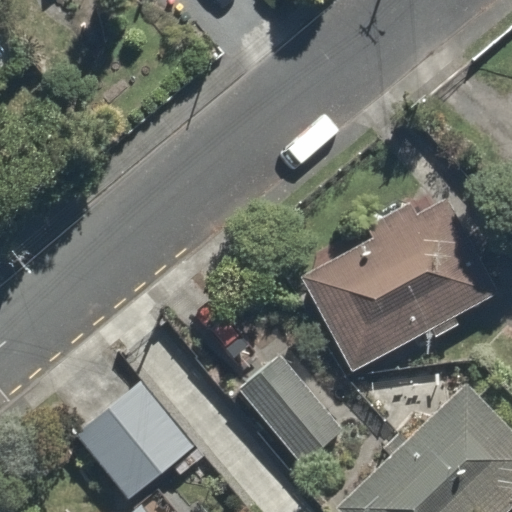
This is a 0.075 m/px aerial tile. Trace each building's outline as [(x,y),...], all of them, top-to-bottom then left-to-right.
[(456,194),(311,274),(362,366),(506,286),(456,194)] [(288,349),(241,388),(301,463),(349,424),(288,349)] [(429,374),(356,384),(390,432),(434,408),(429,374)] [(499,511),(511,499),(511,417),(475,382),(347,511),(499,511)] [(148,384),(83,438),(135,500),(199,446),(148,384)]
